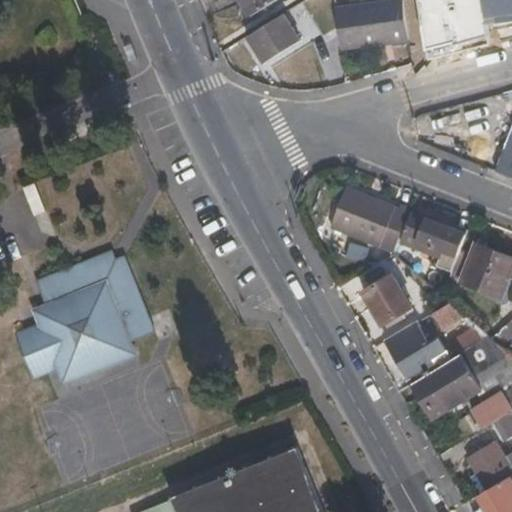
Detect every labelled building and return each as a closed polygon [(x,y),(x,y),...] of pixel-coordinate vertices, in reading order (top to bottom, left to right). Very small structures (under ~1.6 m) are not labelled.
[(240,0),(252,18),(280,0),(240,0)] [(343,52),(410,43),(404,0),(337,10),(343,52)] [(456,33),(473,28),(465,0),(407,0),(419,47),(458,37),(456,33)] [(511,0),(485,0),(489,25),(511,21),(511,0)] [(264,65),(303,41),(287,15),(248,39),(264,65)] [(133,44),(124,47),(131,63),(135,61),(139,59),(133,44)] [(511,130),(496,171),(511,177),(511,130)] [(346,187),(330,228),(394,254),(398,243),(410,212),(346,187)] [(453,271),(467,233),(410,212),(398,243),(440,258),(438,266),(453,271)] [(502,295),(511,270),(511,259),(475,245),(462,280),(502,295)] [(117,259),(114,251),(85,262),(88,270),(107,263),(111,273),(121,269),(128,287),(136,284),(125,256),(117,259)] [(245,253),(224,262),(241,303),(263,294),(245,253)] [(34,379),(58,370),(63,383),(136,354),(131,342),(155,332),(136,284),(128,287),(121,269),(111,273),(107,263),(88,270),(85,262),(37,282),(46,306),(35,310),(41,324),(16,335),(34,379)] [(365,293),(384,326),(387,325),(403,316),(414,309),(394,275),(365,293)] [(441,331),(465,315),(451,302),(431,315),(441,331)] [(407,322),(403,316),(387,325),(390,331),(407,322)] [(442,365),(417,323),(386,341),(412,383),(442,365)] [(504,348),(492,336),(462,354),(471,368),(504,348)] [(511,353),(504,348),(471,368),(475,375),(511,353)] [(462,354),(442,365),(412,383),(420,397),(471,368),(462,354)] [(475,375),(471,368),(420,397),(435,420),(484,391),(475,375)] [(511,386),(489,400),(500,419),(511,412),(511,386)] [(489,400),(472,410),(484,429),(500,419),(489,400)] [(511,412),(500,419),(511,436),(511,435),(511,412)] [(511,470),(496,443),(469,460),(487,491),(511,475),(511,470)] [(323,511),(298,448),(142,511),(323,511)] [(511,511),(511,475),(487,491),(479,496),(488,511),(511,511)]
